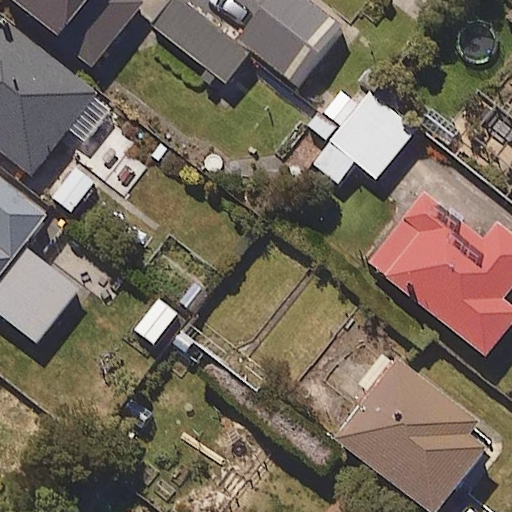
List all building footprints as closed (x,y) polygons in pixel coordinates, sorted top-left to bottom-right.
[(148,6),(141,0),(15,0),(96,67),(148,6)] [(341,24),(309,0),(178,0),(157,29),(230,84),(254,52),(296,83),(341,24)] [(117,106),(0,16),(0,148),(36,177),(71,131),(88,144),(117,106)] [(511,56),(455,131),(467,140),(454,157),(508,199),(511,192),(511,56)] [(360,105),(342,91),(313,128),(331,141),(360,105)] [(420,131),(374,94),(316,166),(339,185),(358,162),(380,180),(420,131)] [(98,181),(75,163),(50,195),(74,213),(98,181)] [(53,214),(0,174),(0,315),(40,345),(82,289),(27,248),(53,214)] [(481,246),(422,200),(372,264),(490,357),(511,329),(511,304),(506,300),(511,293),(511,234),(499,224),(481,246)] [(472,417),(402,362),(341,439),(433,511),(442,511),(496,444),(468,423),(472,417)] [(356,511),(344,503),(336,511),(356,511)]
